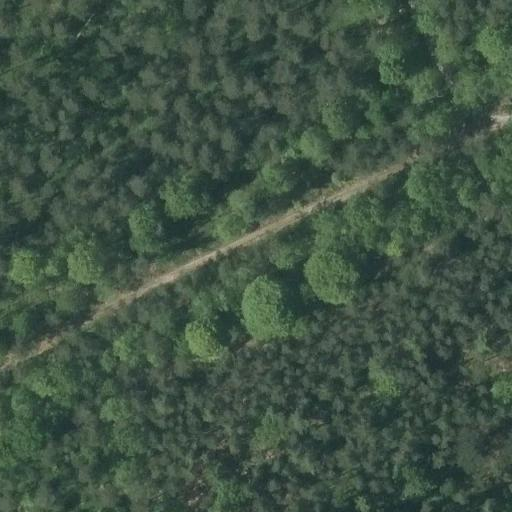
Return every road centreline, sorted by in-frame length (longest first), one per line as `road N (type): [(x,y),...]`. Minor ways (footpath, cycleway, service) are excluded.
road 1 (track): [(0,458),(511,200)]
road 2 (track): [(511,118),(0,370)]
road 3 (track): [(413,0),(434,56),(489,128)]
